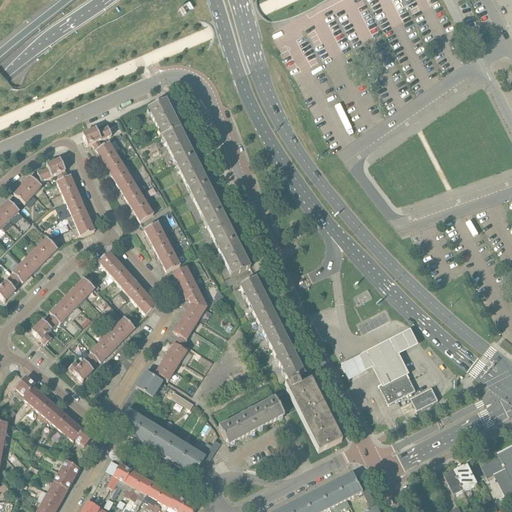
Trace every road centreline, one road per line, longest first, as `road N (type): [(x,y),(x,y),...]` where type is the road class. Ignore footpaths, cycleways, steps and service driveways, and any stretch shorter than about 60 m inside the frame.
road 1 (secondary): [(511,370),(426,301),(332,200),(264,94),(234,0)]
road 2 (secondary): [(213,0),(255,115),(334,231)]
road 3 (residential): [(286,290),(212,109),(173,79)]
road 4 (secondary): [(334,231),(424,327),(503,392)]
road 5 (residential): [(98,424),(165,313),(159,291),(113,236)]
road 6 (residential): [(0,149),(173,79)]
road 7 (residential): [(113,236),(67,142),(0,185)]
road 8 (residential): [(366,449),(286,290)]
road 9 (residential): [(0,337),(69,267),(113,236)]
road 10 (residential): [(503,392),(371,460)]
road 11 (residential): [(379,474),(511,408)]
road 12 (trunk): [(0,78),(105,0)]
